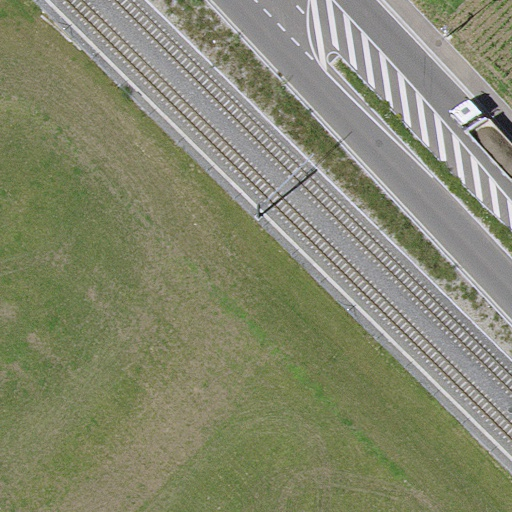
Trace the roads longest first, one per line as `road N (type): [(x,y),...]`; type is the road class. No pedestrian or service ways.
road 1 (primary): [(235,0),(511,291)]
road 2 (primary): [(511,191),(331,0)]
